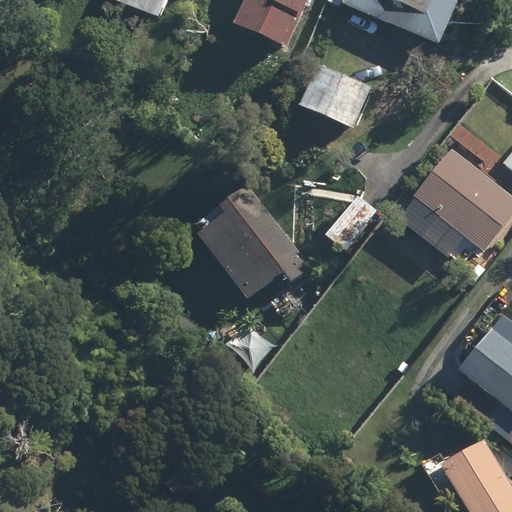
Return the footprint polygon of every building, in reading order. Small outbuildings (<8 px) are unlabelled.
[(130,0),(127,7),(170,23),(178,0),(130,0)] [(251,0),(241,24),(294,46),(313,0),(251,0)] [(350,0),(349,4),(445,44),(463,2),(458,0),(350,0)] [(307,107),(358,126),(374,83),(323,65),(307,107)] [(417,197),(489,253),(511,222),(511,192),(455,149),(417,197)] [(203,236),(254,302),(290,273),(298,283),(317,269),(251,185),(227,204),(233,213),(203,236)] [(381,215),(358,198),(326,241),(349,258),(381,215)] [(461,400),(511,439),(511,341),(496,329),(465,370),(476,379),(461,400)] [(446,467),(475,511),(511,511),(511,476),(488,440),(446,467)]
